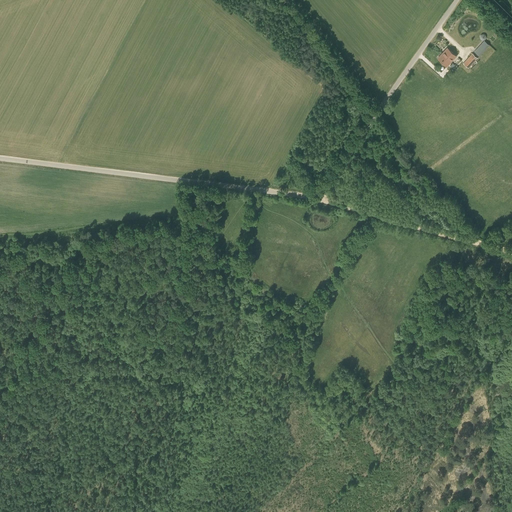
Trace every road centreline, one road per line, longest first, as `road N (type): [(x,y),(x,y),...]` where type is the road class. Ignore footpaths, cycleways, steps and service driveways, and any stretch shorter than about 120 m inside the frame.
road 1 (tertiary): [(0,158),(309,197),(457,0)]
road 2 (track): [(511,252),(309,197)]
